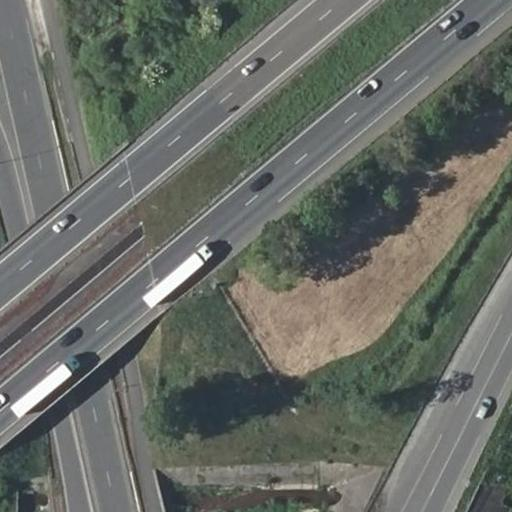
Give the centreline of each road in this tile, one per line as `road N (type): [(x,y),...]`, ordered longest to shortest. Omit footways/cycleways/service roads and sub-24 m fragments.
road 1 (motorway): [(0,414),(494,0)]
road 2 (secondary): [(118,511),(6,0)]
road 3 (motorway): [(344,0),(0,291)]
road 4 (secondary): [(0,161),(83,511)]
road 5 (secondary): [(511,340),(422,511)]
